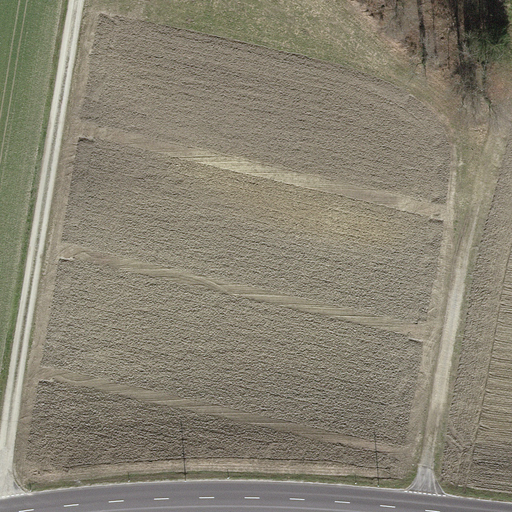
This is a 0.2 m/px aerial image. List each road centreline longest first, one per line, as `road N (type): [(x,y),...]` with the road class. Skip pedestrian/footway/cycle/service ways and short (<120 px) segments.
road 1 (track): [(0,478),(79,0)]
road 2 (tertiary): [(408,511),(148,501),(0,511)]
road 3 (track): [(424,511),(426,462),(501,129)]
